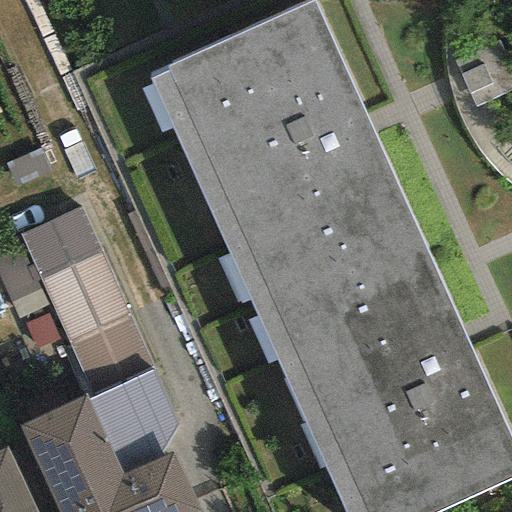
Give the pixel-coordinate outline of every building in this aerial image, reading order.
[(149,80),(253,309),(418,235),(312,0),(166,66),(169,71),(149,80)] [(78,208),(19,234),(49,303),(90,393),(86,395),(88,401),(153,372),(78,208)] [(0,281),(16,318),(49,303),(19,234),(0,242),(0,281)] [(439,511),(511,479),(511,440),(418,235),(253,309),(345,511),(439,511)] [(153,372),(88,401),(122,475),(161,458),(178,428),(153,372)] [(86,395),(17,426),(55,511),(197,511),(171,453),(161,458),(122,475),(88,401),(86,395)] [(35,511),(6,448),(0,450),(0,511),(35,511)]
